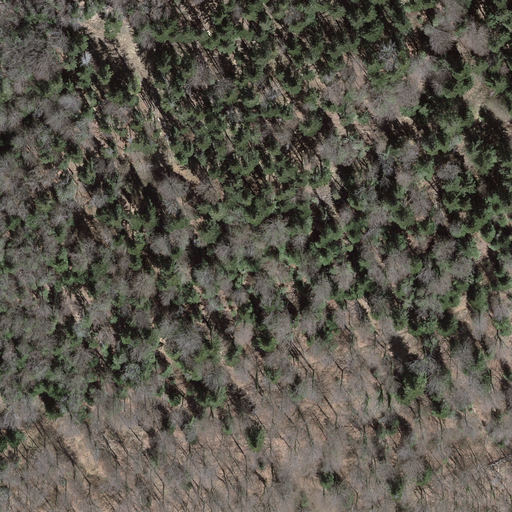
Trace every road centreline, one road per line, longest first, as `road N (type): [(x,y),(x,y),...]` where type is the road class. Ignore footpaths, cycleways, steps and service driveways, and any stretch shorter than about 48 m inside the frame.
road 1 (track): [(363,511),(377,498),(483,468),(501,451),(498,435),(204,439),(153,428),(153,411),(281,381),(511,292)]
road 2 (track): [(511,127),(251,109),(123,68),(115,55),(124,42),(305,14),(333,0)]
